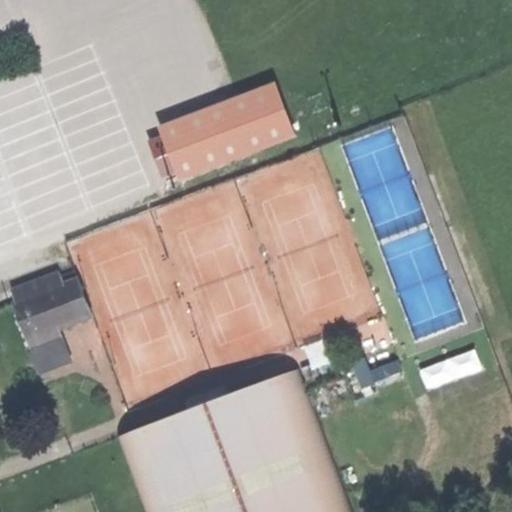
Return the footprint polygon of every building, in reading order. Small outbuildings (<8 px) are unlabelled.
[(281,82),(158,119),(163,133),(150,137),(161,175),(177,170),(178,176),(298,140),(281,82)] [(14,289),(20,304),(69,284),(63,270),(14,289)] [(20,304),(17,305),(31,340),(60,328),(83,320),(69,284),(20,304)] [(72,359),(60,328),(31,340),(43,370),(72,359)] [(449,338),(404,356),(414,382),(434,375),(431,368),(457,357),(449,338)] [(332,360),(321,364),(326,376),(336,372),(332,360)] [(315,367),(303,371),(307,382),(319,378),(315,367)] [(122,440),(148,511),(356,511),(307,382),(303,371),(122,440)]
